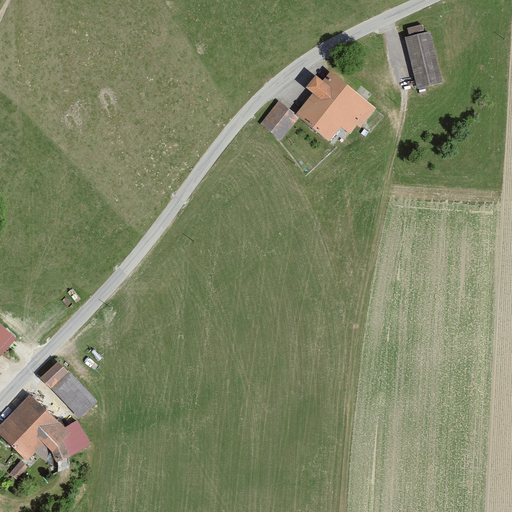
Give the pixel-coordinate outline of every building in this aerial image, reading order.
[(427,30),(403,36),(416,87),(440,81),(427,30)] [(319,79),(310,72),(300,85),(311,93),(295,113),(327,138),(335,128),(346,137),(355,125),(360,129),(377,108),(327,69),(319,79)] [(297,116),(278,101),(261,123),(280,138),(297,116)] [(0,361),(22,337),(0,317),(0,361)] [(102,401),(68,365),(52,380),(85,416),(102,401)] [(71,427),(34,392),(0,427),(34,460),(42,452),(48,458),(56,448),(67,458),(70,454),(84,439),(71,427)] [(82,420),(71,427),(84,439),(70,454),(96,441),(82,420)] [(18,478),(28,465),(20,459),(10,472),(18,478)]
